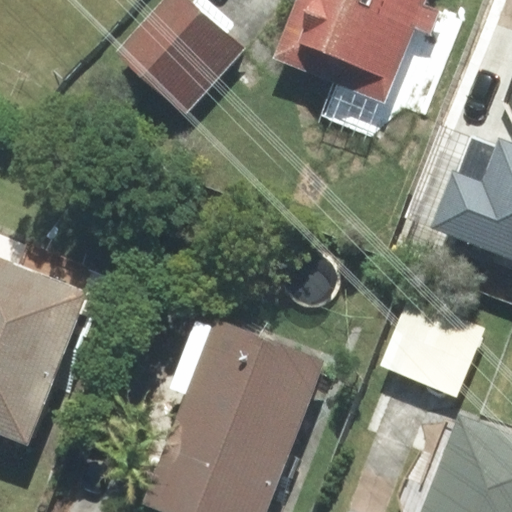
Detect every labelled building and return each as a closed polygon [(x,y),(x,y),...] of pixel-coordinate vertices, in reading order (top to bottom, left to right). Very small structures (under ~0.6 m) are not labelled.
[(243,61),(181,0),(180,0),(110,71),(172,132),(243,61)] [(416,46),(434,51),(443,24),(427,18),(433,0),(296,0),(270,69),(389,115),(416,46)] [(511,150),(504,147),(489,183),(454,169),(433,224),(511,257),(511,150)] [(0,454),(28,465),(100,274),(0,237),(0,454)] [(275,511),(330,382),(192,331),(162,404),(186,414),(144,511),(275,511)] [(511,511),(511,445),(444,418),(406,511),(511,511)]
